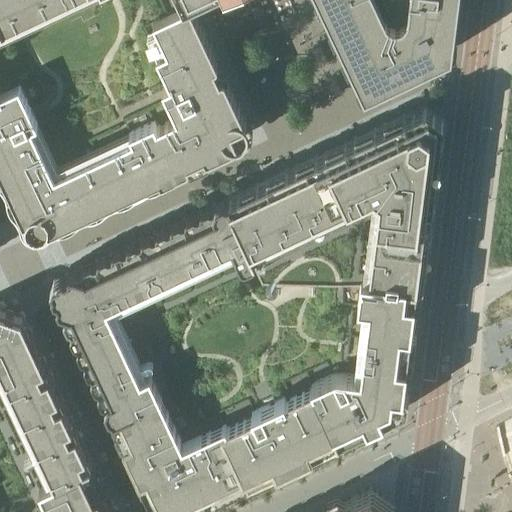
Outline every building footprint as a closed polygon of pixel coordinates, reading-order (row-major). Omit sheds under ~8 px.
[(50,227),(242,137),(245,134),(248,131),(248,126),(248,121),(225,73),(221,65),(218,58),(191,0),(0,0),(0,171),(21,216),(21,221),(24,226),(27,229),(31,231),(36,232),(41,232),(46,230),(50,227)] [(321,0),(360,82),(446,42),(451,0),(321,0)] [(64,273),(57,293),(135,462),(159,511),(172,511),(227,487),(350,429),(401,405),(422,232),(436,122),(422,112),(407,119),(405,114),(264,179),(64,273)] [(0,511),(115,511),(21,312),(0,303),(0,511)] [(316,511),(387,511),(389,499),(371,486),(316,511)]
